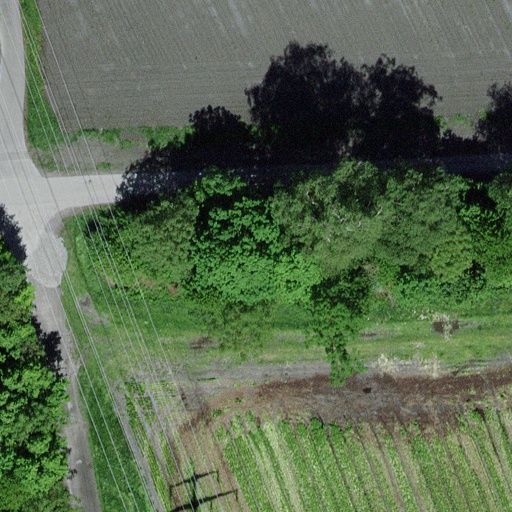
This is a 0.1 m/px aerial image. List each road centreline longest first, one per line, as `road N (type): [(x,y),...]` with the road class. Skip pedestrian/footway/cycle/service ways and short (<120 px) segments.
road 1 (track): [(511,186),(0,222)]
road 2 (track): [(23,221),(87,511)]
road 3 (track): [(60,219),(60,0)]
